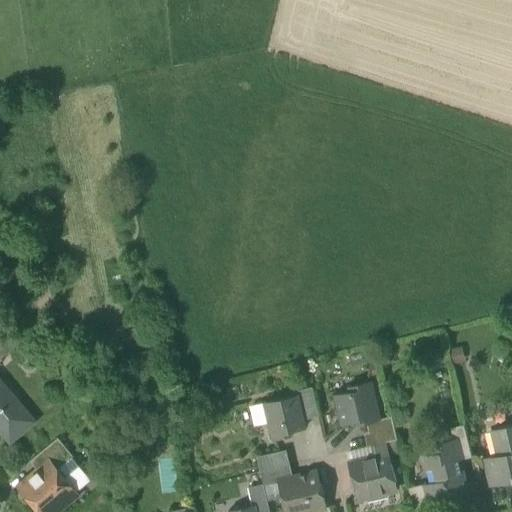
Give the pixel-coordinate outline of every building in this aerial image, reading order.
[(0,339),(0,343),(8,354),(15,348),(5,336),(0,339)] [(8,354),(0,343),(0,352),(4,357),(8,354)] [(365,419),(366,423),(379,419),(370,381),(347,386),(349,391),(333,395),(341,424),(358,420),(365,419)] [(0,424),(11,438),(29,423),(1,389),(3,388),(0,384),(0,424)] [(297,395),(303,420),(318,416),(312,387),(295,391),(296,395),(297,395)] [(268,422),(272,439),(289,435),(289,432),(305,428),(303,420),(297,395),(296,395),(265,402),(269,422),(268,422)] [(379,419),(366,423),(368,432),(368,433),(394,427),(391,416),(379,419)] [(484,458),(490,487),(511,481),(511,475),(511,474),(511,424),(498,428),(502,446),(496,447),(498,455),(484,458)] [(454,439),(459,460),(471,457),(463,425),(450,428),(453,439),(454,439)] [(394,427),(368,433),(368,432),(363,433),(366,447),(372,446),(385,443),(397,440),(394,427)] [(491,430),(496,447),(502,446),(498,428),(491,430)] [(29,461),(37,470),(49,460),(58,470),(72,458),(73,457),(57,438),(29,461)] [(424,485),(429,506),(432,505),(448,502),(453,501),(452,498),(467,495),(465,485),(459,460),(454,439),(453,439),(434,443),(436,452),(424,455),(428,470),(434,469),(437,482),(424,485)] [(375,457),(375,458),(388,455),(388,456),(385,443),(372,446),(375,457)] [(256,457),(260,472),(289,465),(286,450),(256,457)] [(349,464),(357,499),(368,496),(369,497),(385,494),(384,492),(396,489),(388,456),(388,455),(375,458),(375,457),(349,464)] [(90,480),(72,458),(58,470),(76,492),(90,480)] [(37,511),(38,511),(55,511),(78,494),(76,492),(58,470),(49,460),(37,470),(17,487),(37,511)] [(260,472),(263,484),(263,485),(277,482),(277,481),(292,477),(289,465),(260,472)] [(277,482),(284,511),(310,511),(326,508),(317,471),(292,477),(277,481),(277,482)] [(467,495),(468,498),(469,504),(481,501),(477,482),(465,485),(467,495)] [(269,511),(263,485),(263,484),(248,488),(252,505),(253,505),(254,511),(269,511)] [(429,506),(424,485),(408,488),(413,511),(425,511),(433,510),(432,505),(429,506)] [(468,498),(467,495),(452,498),(453,501),(448,502),(448,503),(468,498)]
